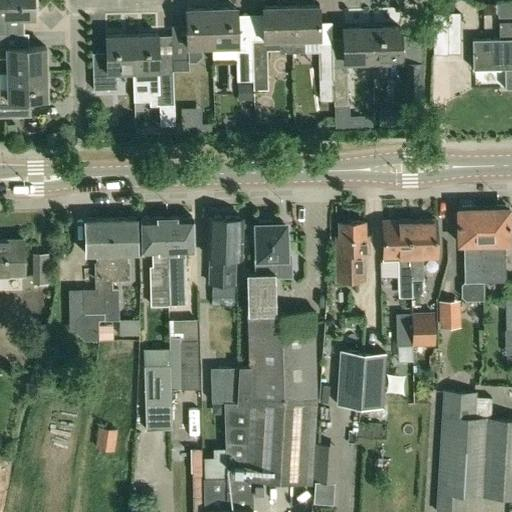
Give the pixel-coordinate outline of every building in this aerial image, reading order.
[(0,0),(0,33),(3,34),(2,17),(33,16),(32,0),(0,0)] [(498,17),(511,16),(511,1),(498,1),(498,3),(498,13),(498,17)] [(483,3),(483,7),(483,13),(496,13),(496,3),(483,3)] [(291,6),(292,52),(304,52),(304,39),(320,38),(319,5),(291,6)] [(291,6),(262,7),(263,40),(279,39),(279,53),(292,52),(291,6)] [(253,80),(252,45),(252,32),(236,33),(236,7),(211,8),(212,46),(236,45),(237,81),(253,80)] [(171,25),(173,64),(173,71),(189,70),(189,61),(195,61),(202,55),(201,46),(212,46),(211,8),(186,9),(187,24),(171,25)] [(343,28),(343,38),(344,61),(359,60),(359,64),(372,64),(371,27),(343,28)] [(400,27),(371,27),(372,64),(373,78),(391,77),(390,63),(386,63),(386,59),(401,59),(400,37),(400,27)] [(24,33),(3,34),(0,33),(0,58),(6,58),(7,73),(46,72),(46,46),(24,47),(24,33)] [(174,105),(173,71),(173,64),(158,64),(157,33),(131,34),(132,71),(149,71),(150,94),(155,94),(156,106),(174,105)] [(116,72),(132,71),(131,34),(105,35),(106,66),(92,67),(93,90),(117,89),(116,72)] [(511,38),(499,38),(472,39),(472,69),(504,68),(504,88),(511,88),(511,38)] [(318,43),(318,51),(319,78),(333,78),(332,65),(332,42),(318,43)] [(252,45),(253,80),(253,82),(253,91),(268,90),(266,44),(252,45)] [(423,126),(422,102),(420,62),(406,63),(408,127),(423,126)] [(346,65),(332,65),(333,78),(333,100),(334,105),(348,104),(346,65)] [(46,72),(7,73),(7,89),(0,89),(0,116),(25,116),(25,99),(47,98),(46,72)] [(393,112),(393,127),(405,126),(405,111),(393,112)] [(210,124),(174,125),(175,135),(211,134),(210,124)] [(484,299),(484,281),(503,280),(502,242),(510,242),(509,207),(457,209),(458,243),(464,243),(464,284),(461,287),(461,296),(464,299),(484,299)] [(192,216),(166,217),(168,288),(182,287),(181,267),(185,267),(185,251),(193,251),(192,216)] [(168,305),(168,288),(166,217),(141,217),(142,252),(151,252),(151,266),(149,266),(150,305),(168,305)] [(208,217),(206,256),(209,256),(208,282),(234,283),(235,256),(241,256),(242,218),(208,217)] [(98,339),(98,320),(118,319),(118,288),(110,288),(110,280),(130,280),(129,268),(127,268),(127,253),(137,252),(136,218),(85,219),(85,254),(96,253),(96,269),(94,269),(94,288),(82,289),(83,313),(75,320),(76,333),(81,339),(98,339)] [(409,220),(411,278),(422,277),(421,258),(437,258),(436,219),(409,220)] [(399,259),(399,278),(400,296),(411,296),(411,278),(409,220),(382,220),(383,259),(399,259)] [(337,273),(348,273),(348,279),(363,279),(362,252),(368,252),(368,235),(365,235),(364,221),(339,221),(339,236),(336,236),(337,273)] [(223,401),(225,477),(253,478),(311,482),(316,397),(313,311),(275,312),(274,274),(278,273),(278,257),(286,257),(285,223),(256,224),(251,224),(251,242),(254,242),(255,273),(246,273),(249,366),(219,367),(210,376),(211,402),(223,401)] [(23,239),(0,238),(0,273),(24,273),(23,239)] [(457,300),(439,300),(439,326),(457,326),(457,300)] [(412,314),(412,344),(433,343),(433,313),(412,314)] [(396,344),(412,344),(412,314),(395,314),(396,344)] [(127,333),(146,333),(146,318),(127,317),(127,333)] [(170,364),(170,386),(170,388),(198,388),(197,340),(169,341),(170,364)] [(405,345),(405,360),(420,359),(419,344),(405,345)] [(341,350),(337,404),(359,405),(363,351),(341,350)] [(363,351),(359,405),(381,407),(385,353),(363,351)] [(144,365),(145,429),(171,428),(170,388),(170,386),(170,364),(144,365)] [(98,391),(102,375),(92,372),(88,389),(98,391)] [(443,391),(436,511),(440,511),(463,511),(464,493),(511,496),(511,420),(490,419),(491,397),(475,396),(475,393),(443,391)] [(366,424),(367,440),(393,439),(392,423),(366,424)] [(98,429),(96,448),(111,450),(114,431),(98,429)] [(253,478),(225,477),(204,477),(205,509),(254,507),(253,478)] [(35,508),(37,488),(25,488),(23,507),(35,508)] [(42,511),(60,511),(61,500),(43,500),(42,511)]
